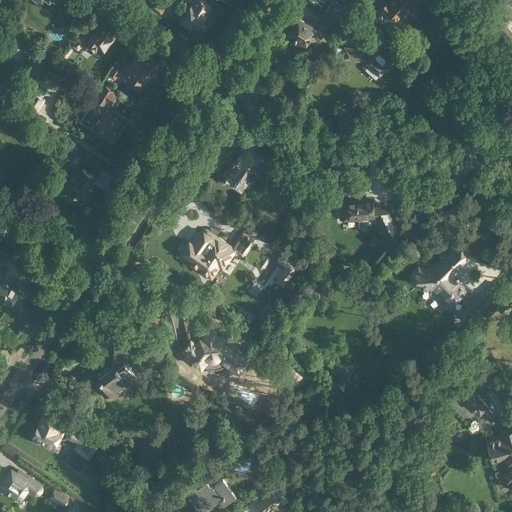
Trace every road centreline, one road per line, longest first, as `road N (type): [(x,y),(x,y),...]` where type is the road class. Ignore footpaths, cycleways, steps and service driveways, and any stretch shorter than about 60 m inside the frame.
road 1 (secondary): [(18,380),(224,70)]
road 2 (track): [(237,80),(254,121),(276,139),(321,147),(511,143)]
road 3 (residential): [(151,511),(94,433),(18,380)]
road 4 (residential): [(224,70),(120,0)]
